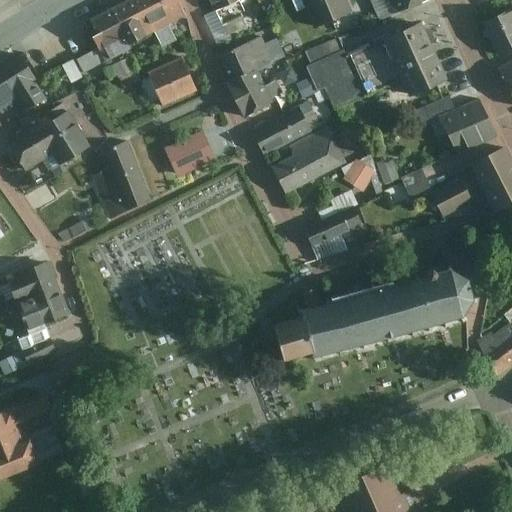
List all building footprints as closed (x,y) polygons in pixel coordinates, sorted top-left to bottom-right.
[(102,55),(165,22),(153,0),(119,0),(89,16),(95,27),(89,30),(102,55)] [(153,0),(165,22),(175,17),(184,12),(180,4),(183,2),(182,0),(153,0)] [(350,8),(346,0),(301,0),(312,25),(350,8)] [(425,0),(388,0),(394,13),(425,0)] [(511,7),(483,20),(498,52),(511,45),(511,7)] [(239,15),(221,23),(225,33),(243,25),(239,15)] [(448,76),(421,19),(382,36),(401,77),(409,94),(448,76)] [(287,28),(273,34),(277,44),(289,39),(291,38),(287,28)] [(259,36),(214,56),(242,115),(272,101),(270,96),(280,91),(274,79),(263,84),(255,67),(270,61),(259,36)] [(311,63),(343,48),(338,36),(305,50),(311,63)] [(401,77),(382,36),(345,52),(343,48),(311,63),(306,65),(317,89),(325,85),(335,107),(401,77)] [(289,39),(277,44),(273,47),(280,63),(296,55),(289,39)] [(94,48),(76,57),(82,71),(101,62),(94,48)] [(19,53),(0,63),(0,110),(17,100),(23,109),(46,96),(19,53)] [(181,55),(146,70),(161,103),(195,88),(181,55)] [(132,67),(128,56),(103,66),(108,76),(132,67)] [(72,58),(62,63),(71,80),(81,75),(72,58)] [(511,58),(498,65),(511,93),(511,58)] [(439,115),(456,107),(449,94),(412,110),(418,124),(439,115)] [(456,107),(439,115),(456,153),(495,136),(478,97),(456,107)] [(297,105),(252,128),(264,153),(310,130),(297,105)] [(5,138),(24,168),(49,152),(57,162),(89,143),(67,107),(36,124),(34,121),(5,138)] [(293,153),(270,164),(284,192),(345,161),(327,125),(289,145),(293,153)] [(201,129),(163,145),(176,175),(214,158),(201,129)] [(148,199),(125,140),(100,149),(106,166),(92,172),(109,215),(148,199)] [(511,201),(511,158),(504,144),(470,161),(471,164),(495,210),(511,201)] [(391,157),(377,162),(384,183),(399,178),(391,157)] [(356,158),(343,178),(362,190),(375,170),(356,158)] [(495,210),(471,164),(457,171),(460,177),(472,201),(479,214),(495,210)] [(422,167),(401,177),(411,198),(431,188),(422,167)] [(460,177),(431,191),(443,215),(472,201),(460,177)] [(353,205),(303,227),(312,247),(362,224),(353,205)] [(94,217),(59,233),(63,241),(97,224),(94,217)] [(59,289),(48,261),(6,277),(17,305),(59,289)] [(305,304),(302,305),(303,311),(272,322),(282,355),(313,346),(316,354),(461,312),(473,298),(468,275),(447,264),(321,300),(318,288),(310,290),(302,293),(305,304)] [(69,315),(59,289),(17,305),(27,331),(69,315)] [(511,363),(511,325),(510,324),(493,335),(491,332),(477,341),(501,372),(511,363)] [(48,338),(20,349),(26,364),(54,352),(48,338)] [(26,364),(20,349),(0,357),(0,366),(3,374),(26,364)] [(83,355),(51,369),(62,394),(94,380),(83,355)] [(45,397),(0,413),(0,476),(66,452),(45,397)] [(337,497),(301,511),(424,511),(414,487),(401,492),(387,462),(331,486),(337,497)]
